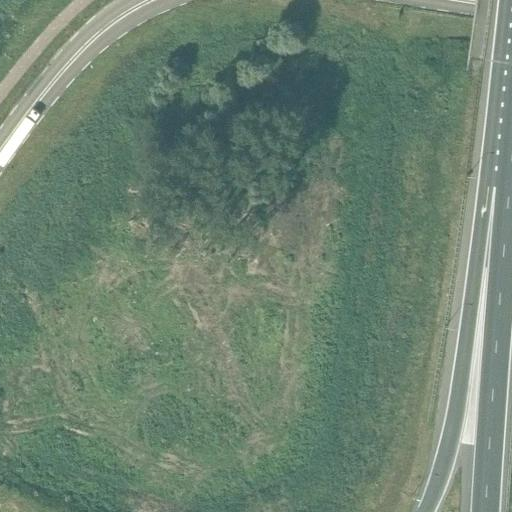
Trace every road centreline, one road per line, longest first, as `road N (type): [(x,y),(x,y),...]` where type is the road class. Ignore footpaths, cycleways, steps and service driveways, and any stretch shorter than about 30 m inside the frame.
road 1 (motorway): [(508,189),(425,511)]
road 2 (motorway): [(508,189),(488,511)]
road 3 (tertiary): [(0,152),(87,43),(151,0)]
